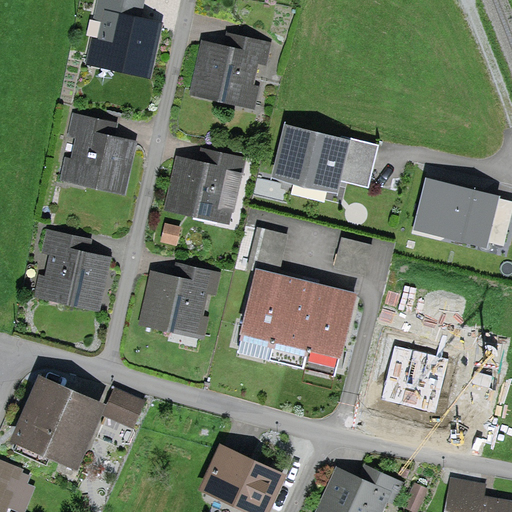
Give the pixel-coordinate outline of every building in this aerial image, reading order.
[(113,57),(111,64),(147,72),(157,26),(128,20),(131,0),(99,0),(95,16),(105,18),(97,53),(113,57)] [(231,98),(233,91),(248,95),(256,60),(266,62),(270,44),(238,37),(235,51),(205,45),(195,90),(231,98)] [(87,174),(85,181),(121,189),(132,143),(102,136),(105,122),(74,115),(70,133),(79,135),(72,170),(87,174)] [(333,184),(342,145),(289,132),(279,171),(333,184)] [(206,214),(207,207),(223,210),(231,175),(240,177),(244,159),(213,152),(210,167),(180,160),(170,206),(206,214)] [(258,228),(254,242),(283,249),(287,235),(258,228)] [(61,290),(60,297),(96,305),(106,259),(76,252),(79,238),(48,231),(44,249),(54,251),(46,286),(61,290)] [(342,238),(339,253),(368,260),(372,245),(342,238)] [(280,264),(283,249),(254,242),(250,257),(280,264)] [(364,275),(368,260),(339,253),(335,267),(364,275)] [(181,328),(182,321),(198,325),(205,289),(215,292),(219,273),(188,267),(184,281),(154,275),(145,320),(181,328)] [(336,368),(354,295),(257,271),(239,344),(268,351),(267,359),(306,368),(307,361),(336,368)] [(32,409),(19,437),(73,460),(83,437),(89,440),(97,423),(91,421),(97,407),(36,382),(26,406),(32,409)] [(115,391),(106,412),(132,423),(141,403),(115,391)] [(254,509),(267,482),(276,486),(281,477),(221,449),(204,486),(254,509)] [(0,503),(5,506),(20,470),(0,461),(0,503)] [(339,470),(319,511),(377,511),(385,495),(394,500),(402,483),(373,469),(367,483),(339,470)] [(414,483),(405,505),(416,510),(426,488),(414,483)] [(452,493),(448,511),(507,511),(509,504),(452,493)]
